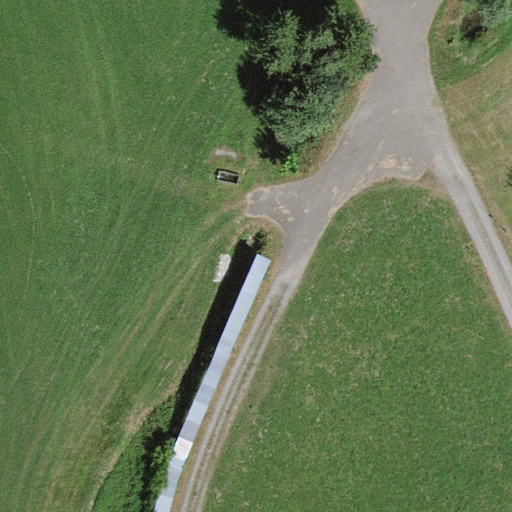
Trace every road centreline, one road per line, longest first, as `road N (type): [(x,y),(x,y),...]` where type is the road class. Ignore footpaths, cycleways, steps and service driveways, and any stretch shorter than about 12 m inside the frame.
road 1 (track): [(452,0),(409,56),(305,234),(197,490),(195,511)]
road 2 (track): [(511,286),(377,0)]
